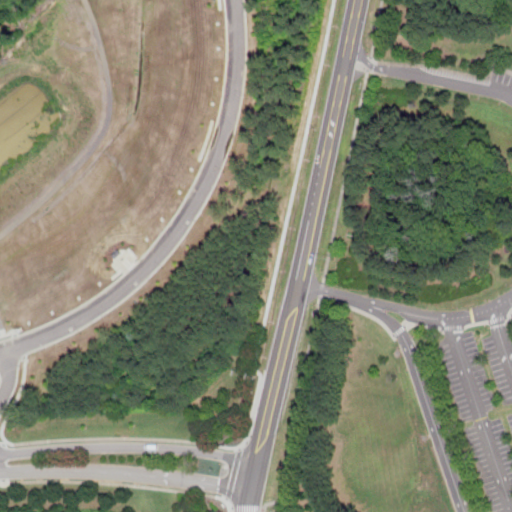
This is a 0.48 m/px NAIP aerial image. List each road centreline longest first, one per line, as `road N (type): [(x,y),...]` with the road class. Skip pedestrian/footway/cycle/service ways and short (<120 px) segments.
road 1 (tertiary): [(248,511),(360,0)]
road 2 (residential): [(0,351),(114,294),(152,262),(196,201),(235,101),(235,0)]
road 3 (tertiary): [(258,465),(152,448),(0,456)]
road 4 (tertiary): [(0,471),(117,471),(251,492)]
